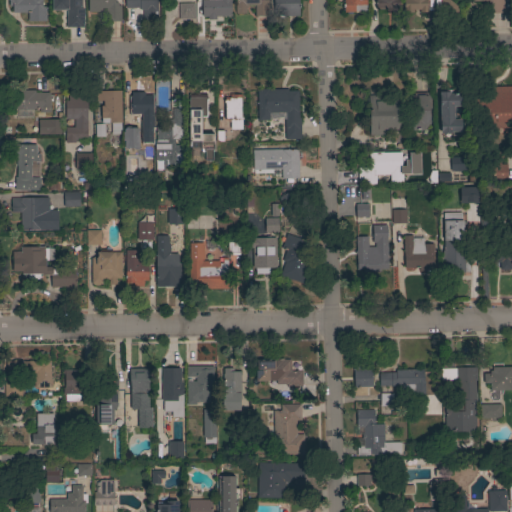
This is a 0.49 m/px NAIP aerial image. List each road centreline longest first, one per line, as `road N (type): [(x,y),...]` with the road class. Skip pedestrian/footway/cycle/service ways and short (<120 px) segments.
road 1 (residential): [(315,0),(316,30),(327,50),(336,511)]
road 2 (residential): [(511,320),(0,331)]
road 3 (residential): [(511,47),(0,58)]
